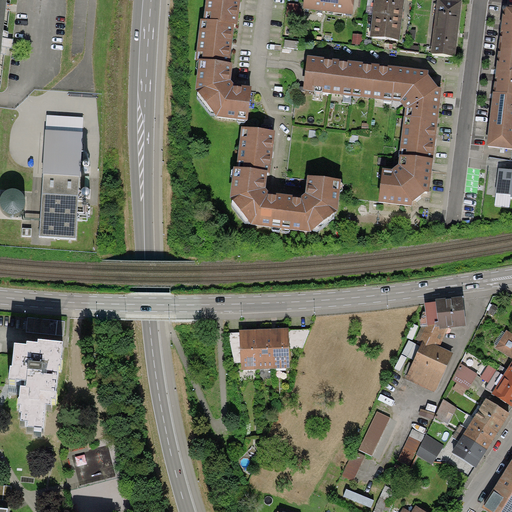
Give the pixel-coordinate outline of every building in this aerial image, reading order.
[(0,0),(0,58),(1,55),(5,55),(6,49),(8,49),(9,39),(6,39),(7,33),(3,32),(6,0),(0,0)] [(207,0),(208,1),(210,2),(207,23),(203,23),(198,64),(201,64),(197,92),(218,118),(248,121),(251,93),(249,92),(246,89),(243,91),(239,91),(235,90),(229,83),(230,74),(233,72),(231,69),(232,67),(229,66),(231,46),(233,27),(237,27),(239,8),(240,0),(207,0)] [(328,0),(307,0),(307,9),(327,11),(328,0)] [(354,0),(328,0),(327,11),(353,14),(354,0)] [(403,0),(377,0),(373,37),(400,40),(403,0)] [(461,3),(440,1),(433,56),(456,58),(461,3)] [(511,9),(505,8),(502,30),(498,68),(494,107),(491,128),(489,147),(511,149),(511,9)] [(420,47),(392,44),(391,50),(419,53),(420,47)] [(356,66),(309,61),(308,72),(307,72),(306,76),(306,78),(305,90),(322,92),(322,94),(331,95),(332,94),(353,96),(356,66)] [(396,71),(356,66),(353,96),(393,101),(396,71)] [(427,74),(396,71),(393,101),(402,102),(408,111),(406,118),(437,122),(441,91),(437,90),(429,79),(427,74)] [(437,122),(406,118),(402,158),(432,162),(437,122)] [(274,134),(244,130),(239,171),(266,174),(270,175),(274,134)] [(83,133),(46,132),(40,239),(77,241),(83,133)] [(432,162),(402,158),(401,167),(392,174),(384,173),(379,202),(412,207),(412,203),(424,194),(429,193),(432,162)] [(266,174),(239,171),(235,170),(233,201),(253,225),(282,229),(284,199),(280,196),(278,198),(270,198),(265,191),(265,181),(268,180),(266,178),(266,174)] [(511,173),(500,172),(497,198),(511,199),(511,173)] [(288,200),(284,199),(282,229),(311,233),(337,211),(339,183),(310,179),(309,182),(307,185),(308,186),(308,197),(300,201),(289,198),(288,200)] [(1,200),(0,203),(0,208),(2,211),(5,214),(9,216),(13,217),(17,216),(21,214),(24,211),(25,207),(25,202),(24,198),(21,195),(18,193),(14,192),(10,192),(6,194),(3,196),(1,200)] [(461,300),(436,304),(439,328),(443,328),(466,325),(461,300)] [(436,304),(426,304),(427,312),(422,314),(420,317),(421,327),(427,326),(428,330),(439,328),(436,304)] [(66,321),(27,317),(26,332),(65,335),(66,321)] [(422,339),(424,342),(432,345),(443,328),(439,328),(428,330),(422,339)] [(289,330),(273,331),(274,368),(290,368),(289,350),(289,330)] [(311,330),(289,330),(289,350),(303,349),(311,330)] [(273,331),(258,332),(259,369),(274,368),(273,331)] [(242,332),(228,333),(234,363),(243,363),(242,332)] [(258,332),(242,332),(243,363),(243,370),(259,369),(258,332)] [(511,335),(507,333),(497,349),(511,357),(511,335)] [(432,345),(424,342),(414,364),(409,362),(404,372),(408,374),(406,377),(434,389),(440,384),(451,356),(432,345)] [(27,349),(13,348),(12,371),(10,371),(9,386),(26,387),(26,391),(20,391),(19,403),(18,403),(17,411),(19,411),(19,418),(21,419),(21,427),(27,427),(26,433),(34,433),(34,438),(42,438),(42,434),(45,434),(47,411),(52,411),(52,405),(57,406),(59,373),(63,373),(63,364),(62,364),(63,347),(39,345),(39,347),(27,346),(27,349)] [(477,375),(462,365),(455,380),(469,389),(477,375)] [(495,370),(483,387),(511,403),(511,379),(506,375),(495,370)] [(460,409),(443,400),(433,418),(450,427),(460,409)] [(482,409),(476,419),(498,433),(510,415),(488,401),(482,409)] [(390,418),(378,412),(359,449),(372,456),(390,418)] [(476,419),(465,437),(487,450),(498,433),(476,419)] [(424,435),(412,429),(398,461),(409,466),(424,435)] [(465,437),(454,454),(476,468),(487,450),(465,437)] [(442,447),(427,438),(417,453),(432,462),(442,447)] [(365,456),(353,451),(342,476),(354,482),(365,456)] [(407,469),(396,464),(393,471),(404,476),(407,469)] [(511,511),(511,464),(485,509),(490,511),(511,511)] [(12,486),(0,484),(0,500),(11,502),(12,486)]
